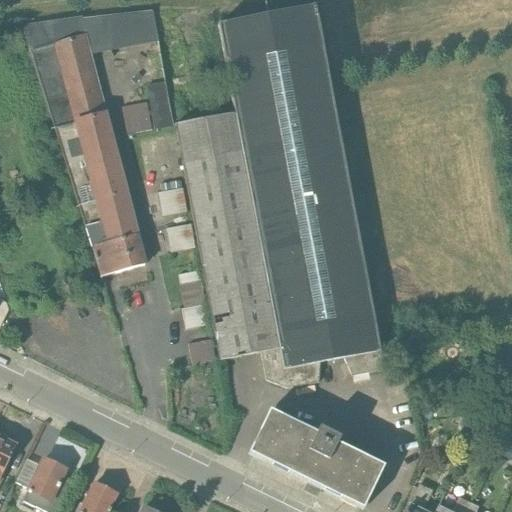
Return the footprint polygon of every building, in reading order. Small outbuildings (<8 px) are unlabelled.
[(277,351),(260,354),(265,382),(287,390),(318,384),(319,364),(343,359),(351,378),(383,372),(314,8),(216,27),(233,117),(277,351)] [(158,43),(152,14),(83,21),(82,19),(22,28),(100,279),(144,267),(90,56),(158,43)] [(158,132),(175,128),(166,84),(148,88),(158,132)] [(126,133),(151,128),(146,104),(122,109),(126,133)] [(233,117),(175,128),(220,362),(260,354),(277,351),(233,117)] [(170,183),(171,190),(181,189),(180,181),(170,183)] [(161,191),(171,190),(170,183),(160,184),(161,191)] [(182,189),(181,190),(172,191),(158,194),(162,218),(186,214),(182,189)] [(170,254),(195,250),(191,225),(165,230),(170,254)] [(184,309),(205,305),(199,272),(178,276),(180,287),(179,287),(184,309)] [(0,329),(9,311),(6,305),(0,301),(0,329)] [(185,330),(206,326),(202,306),(181,310),(185,330)] [(192,366),(215,362),(211,341),(188,345),(192,366)] [(451,393),(440,391),(437,402),(448,404),(451,393)] [(339,440),(318,430),(315,436),(269,413),(247,456),(362,511),(383,469),(337,446),(339,440)] [(470,436),(476,423),(463,417),(458,425),(461,433),(470,436)] [(0,439),(0,484),(4,475),(2,474),(15,446),(0,439)] [(65,472),(43,461),(39,469),(29,464),(18,485),(29,491),(23,503),(35,509),(42,511),(58,511),(72,484),(61,479),(65,472)] [(108,511),(116,496),(93,485),(80,511),(108,511)] [(420,511),(429,492),(419,487),(406,511),(420,511)] [(442,511),(437,509),(435,511),(465,511),(469,505),(458,500),(452,511),(442,511)]
